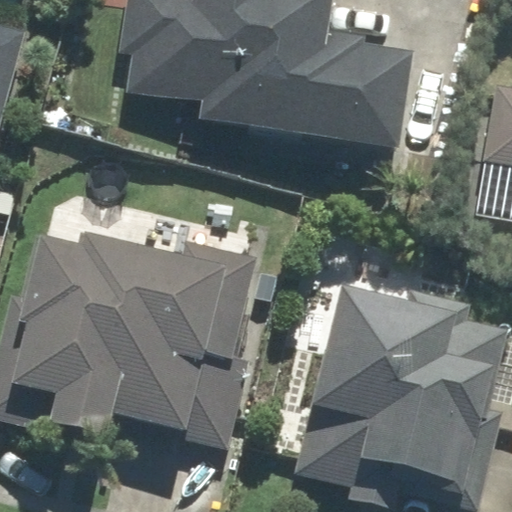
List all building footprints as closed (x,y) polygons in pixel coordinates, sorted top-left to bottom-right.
[(139,0),(126,100),(202,109),(200,128),(396,153),(410,50),(328,39),(333,0),(139,0)] [(0,130),(21,38),(0,33),(0,130)] [(511,171),(511,89),(494,87),(483,168),(511,171)] [(219,173),(171,161),(162,196),(210,208),(219,173)] [(24,302),(10,299),(0,340),(0,426),(27,432),(34,400),(53,405),(47,431),(108,445),(113,424),(188,441),(218,312),(242,318),(255,262),(182,245),(178,261),(80,238),(77,251),(38,242),(24,302)] [(410,308),(340,292),(298,478),(351,490),(348,505),(379,511),(397,511),(404,486),(464,500),(490,385),(497,386),(509,335),(466,325),(470,306),(413,293),(410,308)]
